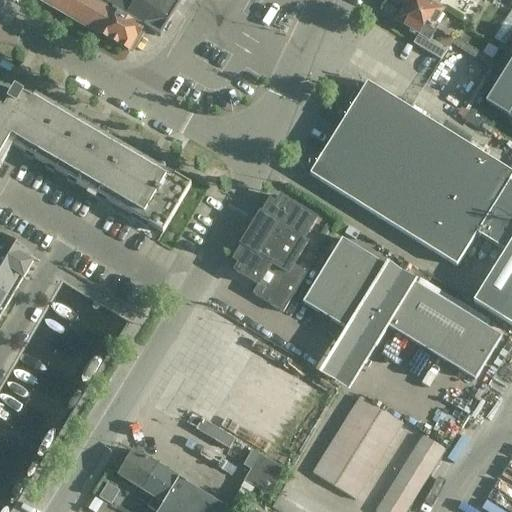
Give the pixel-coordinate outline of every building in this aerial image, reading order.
[(37,0),(128,52),(143,27),(95,0),(37,0)] [(95,0),(143,27),(159,36),(181,0),(95,0)] [(396,22),(419,35),(413,45),(441,61),(444,56),(446,51),(429,40),(436,27),(433,26),(442,11),(438,8),(424,0),(405,0),(404,2),(405,7),(396,22)] [(511,64),(488,103),(511,118),(511,64)] [(511,173),(367,84),(309,176),(456,267),(511,177),(511,173)] [(0,168),(13,147),(19,151),(162,234),(190,186),(174,177),(171,182),(32,100),(32,101),(22,96),(23,96),(15,91),(10,99),(0,93),(0,168)] [(505,253),(473,304),(511,328),(511,178),(476,235),(505,253)] [(260,214),(257,218),(305,247),(307,244),(303,241),(316,220),(280,197),(275,205),(270,202),(261,215),(260,214)] [(257,218),(242,243),(303,280),(307,274),(293,266),(305,247),(257,218)] [(31,255),(0,236),(0,265),(23,279),(23,280),(29,269),(24,266),(31,255)] [(501,338),(341,240),(302,304),(346,331),(346,330),(375,348),(387,328),(474,381),(501,338)] [(239,265),(234,272),(257,286),(252,295),(282,314),(303,280),(242,243),(240,246),(242,247),(233,261),(239,265)] [(0,292),(11,299),(23,279),(0,265),(0,292)] [(0,317),(11,299),(0,292),(0,317)] [(381,412),(359,398),(352,409),(374,423),(381,412)] [(345,420),(367,433),(374,423),(352,409),(345,420)] [(374,423),(395,436),(402,425),(381,412),(374,423)] [(229,448),(235,438),(203,418),(197,428),(229,448)] [(339,431),(360,445),(367,433),(345,420),(339,431)] [(367,433),(388,447),(395,436),(374,423),(367,433)] [(332,442),(353,456),(360,445),(339,431),(332,442)] [(360,445),(382,458),(388,447),(367,433),(360,445)] [(416,449),(437,462),(444,451),(422,438),(416,449)] [(325,453),(347,466),(353,456),(332,442),(325,453)] [(353,456),(375,469),(382,458),(360,445),(353,456)] [(437,462),(416,449),(409,460),(430,473),(437,462)] [(163,504),(178,479),(134,452),(118,476),(163,504)] [(325,453),(318,464),(340,477),(347,466),(325,453)] [(347,466),(368,480),(375,469),(353,456),(347,466)] [(249,485),(258,490),(270,497),(285,470),(264,459),(249,485)] [(430,473),(409,460),(402,471),(424,484),(430,473)] [(511,462),(483,508),(488,511),(509,511),(497,504),(503,494),(511,499),(511,462)] [(340,477),(318,464),(311,475),(333,488),(340,477)] [(361,491),(368,480),(347,466),(340,477),(361,491)] [(424,484),(402,471),(395,481),(417,495),(424,484)] [(361,491),(340,477),(333,488),(354,502),(361,491)] [(225,511),(227,510),(178,479),(163,504),(158,511),(225,511)] [(417,495),(395,481),(388,492),(410,506),(417,495)] [(112,502),(119,488),(106,482),(100,496),(112,502)] [(276,511),(284,511),(295,494),(284,488),(271,509),(276,511)] [(395,511),(406,511),(410,506),(388,492),(382,503),(395,511)] [(284,511),(299,511),(306,501),(295,494),(284,511)] [(314,511),(317,508),(306,501),(299,511),(314,511)] [(395,511),(382,503),(376,511),(395,511)]
